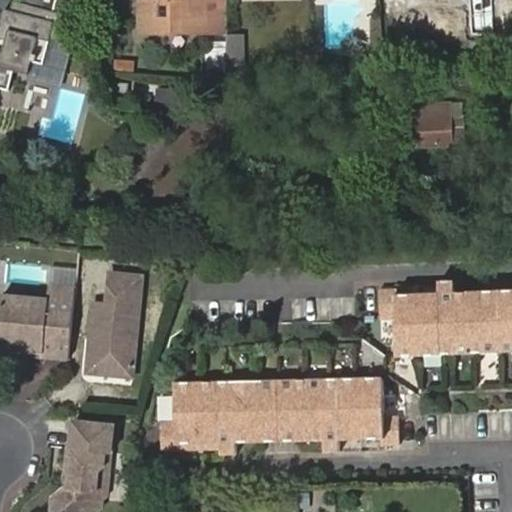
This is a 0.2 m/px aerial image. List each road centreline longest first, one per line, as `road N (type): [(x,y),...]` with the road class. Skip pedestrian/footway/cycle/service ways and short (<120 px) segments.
road 1 (residential): [(511,266),(201,289)]
road 2 (residential): [(253,461),(511,455)]
